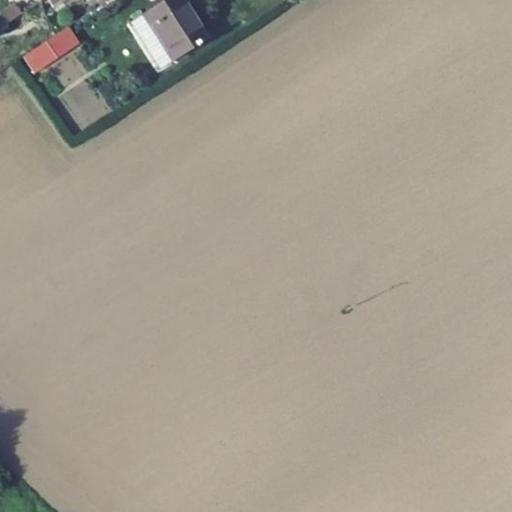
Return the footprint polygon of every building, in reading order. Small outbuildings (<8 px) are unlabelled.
[(21,0),(0,14),(0,29),(34,6),(29,0),(21,0)] [(46,0),(53,9),(65,0),(46,0)] [(167,0),(142,16),(171,63),(205,42),(178,0),(167,0)] [(142,16),(129,24),(159,71),(171,63),(142,16)] [(78,45),(66,28),(64,30),(23,57),(35,74),(78,45)]
